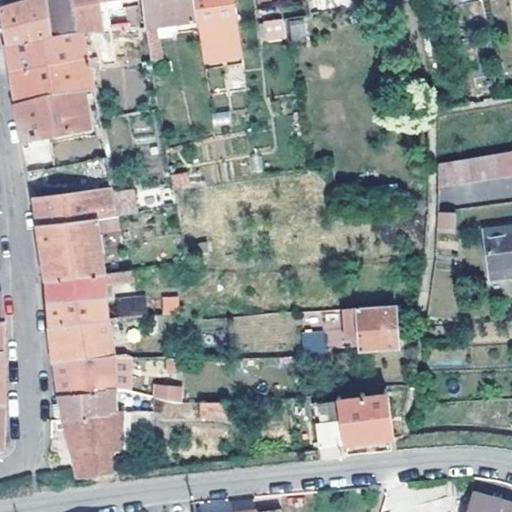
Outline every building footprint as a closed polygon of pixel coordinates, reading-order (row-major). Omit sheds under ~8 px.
[(58,38),(48,0),(28,0),(22,2),(1,7),(7,44),(58,38)] [(48,0),(58,38),(85,35),(76,0),(48,0)] [(103,16),(99,0),(76,0),(85,35),(106,32),(103,16)] [(99,0),(103,16),(110,15),(109,9),(125,8),(123,0),(99,0)] [(143,10),(141,0),(123,0),(125,8),(125,12),(143,10)] [(196,10),(194,0),(146,0),(150,26),(159,26),(198,21),(196,10)] [(194,0),(196,10),(235,5),(234,0),(194,0)] [(126,30),(144,27),(143,10),(125,12),(125,17),(126,30)] [(116,31),(126,30),(125,17),(115,18),(116,31)] [(310,47),(305,17),(286,19),(289,50),(310,47)] [(259,21),(261,42),(286,40),(284,18),(259,21)] [(144,27),(126,30),(116,31),(112,31),(117,62),(153,58),(150,26),(144,27)] [(150,26),(153,58),(153,61),(164,58),(159,26),(150,26)] [(58,38),(7,44),(10,61),(11,71),(92,67),(85,35),(58,38)] [(92,67),(11,71),(14,86),(17,103),(87,91),(96,89),(95,83),(92,67)] [(95,83),(102,82),(100,67),(92,67),(95,83)] [(87,91),(17,103),(20,124),(23,142),(92,129),(87,91)] [(511,152),(440,164),(440,188),(511,175),(511,152)] [(113,189),(109,159),(97,161),(101,191),(113,189)] [(47,168),(29,170),(32,184),(49,183),(47,168)] [(137,185),(113,189),(118,214),(140,211),(137,185)] [(118,214),(113,189),(101,191),(105,216),(118,214)] [(101,191),(36,200),(40,225),(99,217),(105,216),(101,191)] [(436,213),(437,232),(456,231),(454,212),(436,213)] [(99,217),(40,225),(42,237),(44,250),(101,241),(99,217)] [(511,228),(488,232),(495,280),(511,277),(511,228)] [(101,241),(44,250),(46,263),(48,278),(134,269),(133,256),(104,258),(101,241)] [(134,269),(48,278),(49,291),(50,302),(108,299),(107,286),(136,282),(134,269)] [(155,314),(180,311),(179,297),(154,299),(155,314)] [(108,299),(50,302),(52,323),(80,321),(110,318),(108,299)] [(120,317),(149,315),(147,299),(118,301),(120,317)] [(361,335),(362,351),(400,349),(396,305),(348,309),(349,336),(361,335)] [(149,325),(149,315),(120,317),(110,318),(111,328),(149,325)] [(80,321),(52,323),(56,351),(57,362),(113,357),(112,342),(111,328),(110,318),(80,321)] [(307,333),(308,354),(326,353),(325,333),(307,333)] [(129,356),(128,342),(112,342),(113,357),(129,356)] [(113,357),(57,362),(61,384),(62,394),(115,389),(113,357)] [(157,395),(185,399),(184,383),(157,385),(157,395)] [(115,389),(62,394),(65,410),(66,420),(111,415),(115,389)] [(316,404),(324,449),(395,440),(392,396),(316,404)] [(227,402),(202,401),(202,418),(230,419),(227,402)] [(151,444),(149,411),(117,415),(124,444),(151,444)] [(111,415),(66,420),(74,446),(83,479),(119,473),(116,452),(125,451),(124,444),(117,415),(111,415)] [(469,479),(447,481),(444,497),(467,495),(469,479)] [(511,511),(511,504),(472,493),(466,511),(511,511)]
